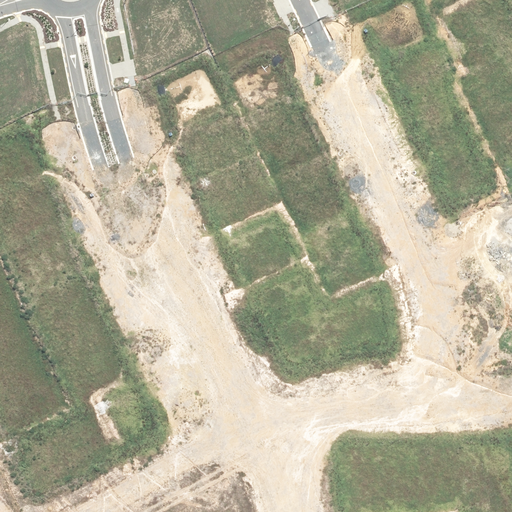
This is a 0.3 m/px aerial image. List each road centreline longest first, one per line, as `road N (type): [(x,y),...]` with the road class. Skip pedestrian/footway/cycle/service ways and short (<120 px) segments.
road 1 (tertiary): [(87,1),(117,145),(269,429),(297,511)]
road 2 (tertiary): [(260,511),(195,343),(108,187),(81,120),(59,8)]
road 3 (unknown): [(511,390),(342,406),(232,438),(85,511)]
road 4 (unknown): [(310,13),(395,207),(437,394)]
